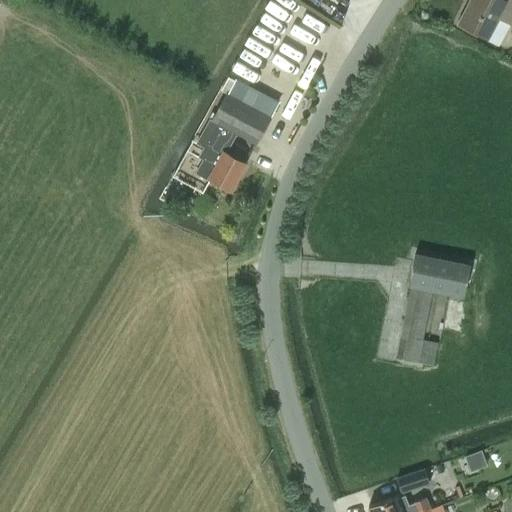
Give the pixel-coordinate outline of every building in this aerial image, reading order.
[(511,0),(471,0),(459,23),(488,38),(499,18),(511,24),(511,22),(511,0)] [(227,92),(212,119),(236,131),(256,142),(270,116),(278,101),(236,78),(227,93),(227,92)] [(204,159),(197,173),(210,180),(210,178),(231,190),(246,163),(225,151),(236,131),(212,119),(210,118),(197,142),(205,146),(199,156),(204,159)] [(413,286),(398,358),(418,362),(422,341),(433,290),(463,296),(470,264),(416,253),(409,285),(413,286)] [(437,344),(422,341),(418,362),(433,365),(437,344)] [(397,479),(402,492),(429,482),(425,469),(397,479)] [(430,509),(426,499),(412,504),(409,505),(405,495),(400,497),(399,495),(396,496),(370,506),(371,511),(422,511),(430,509)]
